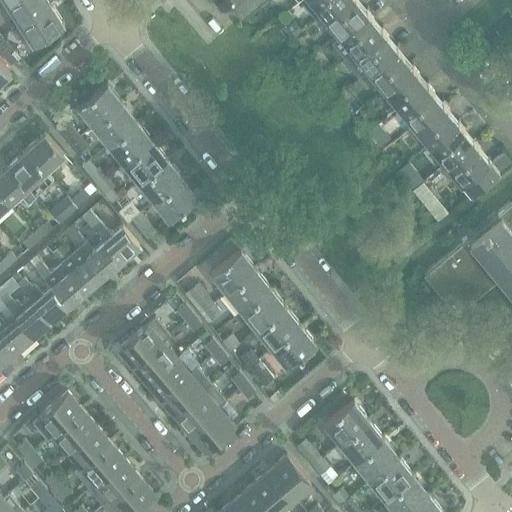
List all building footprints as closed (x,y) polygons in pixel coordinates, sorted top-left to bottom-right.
[(13,0),(5,5),(18,26),(51,5),(48,0),(13,0)] [(226,0),(241,18),(262,0),(226,0)] [(310,0),(321,13),(336,0),(310,0)] [(336,0),(321,13),(337,31),(365,8),(358,0),(336,0)] [(64,25),(51,5),(18,26),(31,46),(64,25)] [(337,31),(352,50),(380,26),(365,8),(337,31)] [(295,20),(284,28),(293,38),(303,30),(295,20)] [(352,50),(367,68),(396,45),(380,26),(352,50)] [(19,58),(2,39),(0,41),(0,54),(10,66),(19,58)] [(367,68),(382,87),(411,63),(396,45),(367,68)] [(0,61),(0,82),(10,73),(0,61)] [(382,87),(398,106),(426,82),(411,63),(382,87)] [(76,106),(91,124),(121,100),(106,82),(76,106)] [(398,106),(413,124),(441,100),(426,82),(398,106)] [(73,94),(62,104),(69,112),(80,102),(73,94)] [(91,124),(107,143),(136,119),(121,100),(91,124)] [(413,124),(429,143),(457,119),(441,100),(413,124)] [(54,123),(69,142),(78,135),(63,117),(54,123)] [(107,143),(121,162),(151,138),(136,119),(107,143)] [(429,143),(444,161),(472,138),(457,119),(429,143)] [(43,133),(26,148),(46,171),(63,155),(43,133)] [(87,147),(78,135),(69,142),(79,153),(87,147)] [(121,162),(136,180),(166,156),(151,138),(121,162)] [(491,161),(472,138),(444,161),(471,194),(499,171),(491,161)] [(54,179),(46,171),(26,148),(9,164),(36,195),(54,179)] [(503,151),(491,161),(499,171),(511,161),(503,151)] [(136,180),(152,200),(182,176),(166,156),(136,180)] [(84,161),(81,163),(90,174),(92,172),(97,167),(88,157),(84,161)] [(26,203),(36,195),(9,164),(0,171),(0,189),(11,201),(19,195),(26,203)] [(90,174),(97,182),(105,175),(98,167),(97,167),(92,172),(90,174)] [(113,185),(105,175),(97,182),(106,192),(113,185)] [(197,195),(182,176),(152,200),(167,219),(197,195)] [(423,180),(412,190),(437,221),(449,211),(423,180)] [(88,182),(82,187),(88,194),(95,189),(88,182)] [(82,187),(70,198),(76,205),(88,194),(82,187)] [(0,189),(0,211),(11,201),(0,189)] [(66,193),(48,209),(58,221),(65,215),(59,208),(70,198),(66,193)] [(65,215),(76,205),(70,198),(59,208),(65,215)] [(122,207),(130,217),(140,209),(132,200),(122,207)] [(439,261),(423,274),(456,313),(470,301),(500,277),(505,283),(511,291),(511,200),(497,213),(499,216),(471,239),(469,236),(451,251),(439,261)] [(81,214),(103,239),(121,259),(139,243),(122,224),(110,233),(89,208),(81,214)] [(155,229),(140,209),(130,217),(146,237),(155,229)] [(46,219),(35,228),(41,236),(52,226),(46,219)] [(64,229),(78,246),(103,274),(121,259),(103,239),(93,248),(71,223),(64,229)] [(28,247),(41,236),(35,228),(22,240),(28,247)] [(52,251),(61,260),(86,289),(103,274),(78,246),(68,254),(60,244),(52,251)] [(211,271),(226,290),(255,267),(240,248),(211,271)] [(10,250),(0,259),(0,262),(5,268),(16,258),(10,250)] [(35,253),(29,259),(35,266),(42,261),(35,253)] [(35,266),(50,284),(68,304),(86,289),(61,260),(50,270),(42,261),(35,266)] [(226,290),(242,309),(270,286),(255,267),(226,290)] [(16,270),(11,275),(17,281),(22,277),(16,270)] [(17,281),(29,295),(50,320),(68,304),(50,284),(41,292),(33,282),(31,284),(23,276),(22,277),(17,281)] [(187,291),(202,310),(213,301),(197,282),(187,291)] [(242,309),(256,328),(285,305),(270,286),(242,309)] [(0,295),(0,297),(14,315),(15,314),(33,335),(50,320),(29,295),(20,302),(15,297),(13,299),(6,291),(0,295)] [(213,301),(202,310),(210,320),(221,311),(213,301)] [(177,309),(185,319),(193,313),(185,302),(177,309)] [(256,328),(271,347),(300,323),(285,305),(256,328)] [(193,313),(185,319),(193,330),(201,323),(193,313)] [(0,331),(16,350),(33,335),(15,314),(14,315),(6,322),(0,314),(0,331)] [(119,345),(134,362),(169,332),(155,315),(119,345)] [(316,343),(300,323),(271,347),(287,366),(316,343)] [(0,362),(16,350),(0,331),(0,362)] [(134,362),(148,379),(176,355),(163,339),(170,333),(169,332),(134,362)] [(231,332),(221,340),(229,350),(239,342),(231,332)] [(204,343),(212,353),(220,346),(212,336),(204,343)] [(220,346),(212,353),(220,363),(228,357),(220,346)] [(239,357),(247,366),(257,358),(250,348),(239,357)] [(148,379),(162,395),(190,371),(176,355),(148,379)] [(273,378),(257,358),(247,366),(262,386),(273,378)] [(230,377),(239,387),(247,380),(239,370),(230,377)] [(162,395),(175,412),(211,382),(211,381),(203,387),(190,371),(162,395)] [(247,380),(239,387),(247,397),(255,390),(247,380)] [(175,412),(189,428),(225,398),(211,382),(175,412)] [(32,419),(47,437),(82,406),(68,389),(32,419)] [(225,398),(189,428),(204,446),(233,422),(219,405),(226,399),(225,398)] [(325,422),(340,441),(369,418),(353,399),(325,422)] [(54,431),(68,447),(96,423),(82,406),(47,437),(54,431)] [(340,441),(355,460),(383,437),(369,418),(340,441)] [(74,469),(110,439),(96,423),(68,447),(81,463),(74,469)] [(355,460),(370,479),(398,456),(383,437),(355,460)] [(17,445),(25,455),(33,448),(25,438),(17,445)] [(295,447),(310,465),(320,456),(305,438),(295,447)] [(74,469),(88,486),(124,456),(110,439),(74,469)] [(33,448),(25,455),(34,465),(42,458),(33,448)] [(286,453),(269,468),(293,496),(310,482),(286,453)] [(88,486),(102,503),(138,473),(124,456),(88,486)] [(328,466),(320,456),(310,465),(318,474),(328,466)] [(370,479),(385,497),(413,475),(398,456),(370,479)] [(15,468),(24,478),(32,472),(24,461),(15,468)] [(269,468),(252,482),(276,510),(293,496),(269,468)] [(45,477),(53,487),(61,481),(53,471),(45,477)] [(138,473),(102,503),(110,511),(126,511),(153,490),(138,473)] [(385,497),(396,511),(405,511),(428,494),(413,475),(385,497)] [(30,485),(39,495),(47,489),(38,479),(30,485)] [(61,481),(53,487),(62,497),(70,490),(61,481)] [(252,482),(236,496),(249,511),(274,511),(276,510),(252,482)] [(330,495),(338,504),(348,496),(340,487),(330,495)] [(47,489),(39,495),(47,505),(55,499),(47,489)] [(442,511),(428,494),(405,511),(442,511)] [(0,498),(0,511),(17,511),(4,496),(0,498)] [(249,511),(236,496),(219,510),(221,511),(249,511)] [(348,511),(356,506),(348,496),(338,504),(344,511),(348,511)]
